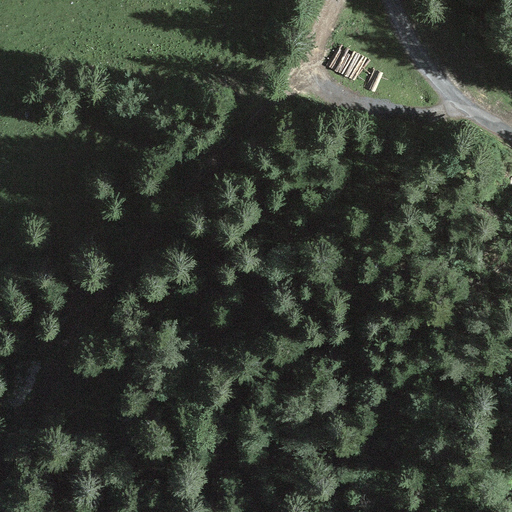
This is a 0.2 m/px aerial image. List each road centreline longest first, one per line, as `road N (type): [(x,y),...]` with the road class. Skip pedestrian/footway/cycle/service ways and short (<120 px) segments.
road 1 (track): [(0,475),(83,323),(282,83),(335,0)]
road 2 (track): [(395,0),(428,60),(511,137)]
